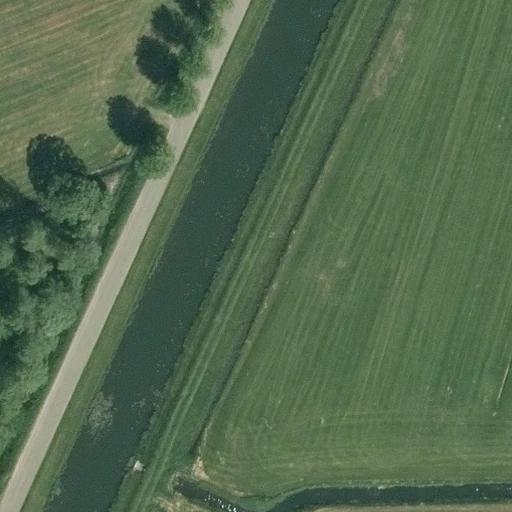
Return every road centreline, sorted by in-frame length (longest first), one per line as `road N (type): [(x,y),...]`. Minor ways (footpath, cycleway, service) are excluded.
road 1 (track): [(137,511),(365,0)]
road 2 (tertiary): [(6,511),(234,0)]
